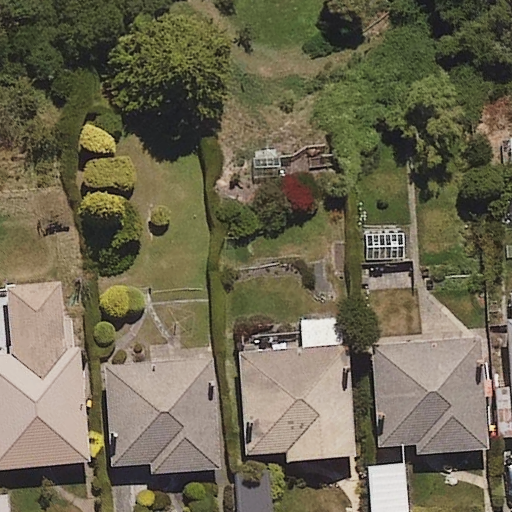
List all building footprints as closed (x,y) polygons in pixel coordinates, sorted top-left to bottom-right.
[(61,291),(7,296),(13,361),(0,362),(0,481),(94,473),(83,354),(67,356),(61,291)] [(418,449),(418,456),(486,454),(484,348),(375,350),(378,450),(418,449)] [(350,352),(241,360),(248,457),(284,455),(285,468),(358,462),(350,352)] [(213,369),(101,378),(109,471),(151,468),(152,479),(221,473),(213,369)] [(406,511),(404,469),(364,471),(367,511),(406,511)] [(274,511),(270,478),(234,483),(237,511),(274,511)] [(11,511),(10,499),(0,500),(0,511),(11,511)]
